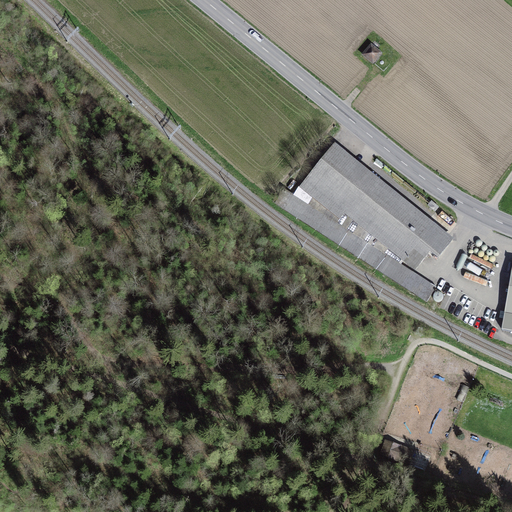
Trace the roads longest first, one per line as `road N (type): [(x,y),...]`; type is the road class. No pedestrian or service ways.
road 1 (track): [(0,281),(42,299),(76,343),(108,364),(398,372)]
road 2 (track): [(0,343),(365,458)]
road 3 (primary): [(194,0),(340,119),(485,215)]
road 4 (track): [(511,380),(446,347),(415,342),(365,458)]
